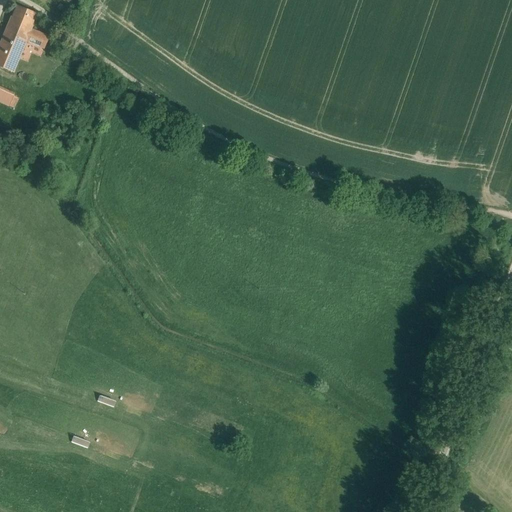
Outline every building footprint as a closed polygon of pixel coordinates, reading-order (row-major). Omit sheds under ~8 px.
[(36,13),(17,5),(12,17),(11,16),(8,23),(30,32),(31,29),(33,25),(32,25),(36,13)] [(30,32),(8,23),(0,42),(0,66),(13,72),(26,42),(42,49),(47,36),(31,29),(30,32)] [(14,95),(0,89),(0,102),(8,106),(14,95)] [(19,251),(36,258),(39,251),(21,245),(19,251)] [(105,358),(103,364),(121,372),(123,366),(105,358)] [(70,437),(71,430),(53,427),(52,434),(70,437)]
